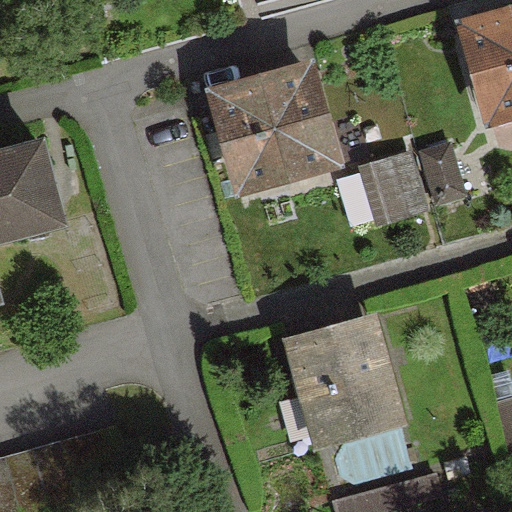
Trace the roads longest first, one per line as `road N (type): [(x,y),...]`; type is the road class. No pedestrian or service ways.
road 1 (residential): [(105,84),(443,0)]
road 2 (residential): [(511,247),(178,333)]
road 3 (residential): [(178,333),(105,84)]
road 4 (residential): [(225,511),(178,333)]
